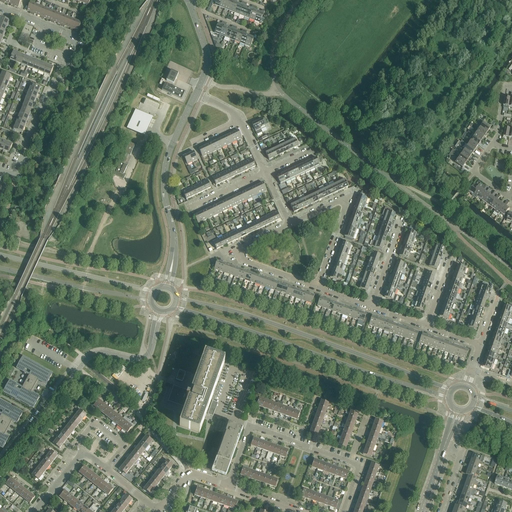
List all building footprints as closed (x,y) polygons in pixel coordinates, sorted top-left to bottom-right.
[(222,0),(220,7),(225,9),(228,0),(227,0),(222,0)] [(232,2),(228,0),(225,9),(230,11),(233,0),(231,0),(232,1),(232,2)] [(234,2),(236,1),(236,0),(233,0),(230,11),(235,13),(238,4),(234,3),(234,2)] [(242,6),(238,4),(235,13),(240,15),(244,3),(242,2),(241,4),(242,5),(242,6)] [(30,13),(30,14),(32,15),(36,5),(30,3),(27,11),(30,13)] [(244,6),(246,5),(247,4),(244,3),(240,15),(245,17),(248,8),(244,7),(244,6)] [(36,5),(32,15),(34,15),(34,16),(34,14),(37,15),(41,7),(36,5)] [(252,10),(248,8),(245,17),(250,19),(254,7),(252,6),(251,8),(252,9),(252,10)] [(41,7),(37,15),(40,17),(40,18),(42,19),(46,9),(41,7)] [(254,10),(256,9),(257,8),(254,7),(250,19),(255,21),(258,12),(254,11),(254,10)] [(46,9),(42,19),(44,19),(44,20),(44,18),(47,19),(51,11),(46,9)] [(262,14),(258,12),(255,21),(260,23),(262,18),(265,11),(262,10),(261,12),(262,13),(262,14)] [(51,11),(47,19),(50,21),(50,22),(52,23),(56,13),(51,11)] [(56,13),(52,23),(54,23),(54,24),(55,22),(57,24),(61,15),(56,13)] [(61,15),(57,24),(60,25),(60,26),(62,27),(66,17),(61,15)] [(66,17),(62,27),(64,28),(65,26),(68,28),(71,19),(66,17)] [(1,18),(0,19),(0,24),(7,27),(10,21),(1,18)] [(71,19),(68,28),(71,29),(70,30),(72,31),(76,21),(71,19)] [(76,21),(72,31),(74,32),(75,30),(78,32),(81,23),(76,21)] [(215,33),(220,35),(225,23),(222,22),(222,24),(223,25),(222,26),(218,24),(215,33)] [(225,26),(226,26),(227,24),(225,23),(220,35),(225,37),(228,28),(224,27),(225,26)] [(232,30),(228,28),(225,37),(230,39),(235,27),(232,26),(232,28),(233,29),(232,30)] [(235,30),(236,30),(237,28),(235,27),(230,39),(235,41),(238,32),(234,31),(235,30)] [(242,34),(238,32),(235,41),(240,43),(245,31),(242,30),(242,32),(243,33),(242,34)] [(245,34),(246,34),(247,32),(245,31),(240,43),(245,45),(248,36),(244,35),(245,34)] [(252,38),(248,36),(245,45),(250,47),(255,35),(252,34),(252,36),(253,37),(252,38)] [(10,60),(16,63),(19,54),(13,52),(10,60)] [(25,56),(19,54),(16,63),(21,65),(25,56)] [(31,59),(25,56),(21,65),(27,67),(31,59)] [(36,61),(31,59),(27,67),(33,69),(36,61)] [(42,63),(36,61),(33,69),(38,72),(42,63)] [(48,65),(42,63),(38,72),(44,74),(48,65)] [(53,68),(48,65),(44,74),(50,76),(53,68)] [(171,71),(166,81),(174,84),(178,74),(171,71)] [(2,72),(0,78),(9,82),(11,76),(2,72)] [(0,78),(0,84),(7,87),(9,82),(0,78)] [(32,84),(29,90),(38,93),(40,88),(32,84)] [(165,84),(162,90),(169,94),(172,95),(182,100),(182,99),(185,93),(183,92),(175,88),(172,87),(165,84)] [(38,93),(29,90),(27,96),(36,99),(38,93)] [(36,99),(27,96),(25,101),(34,105),(36,99)] [(34,105),(25,101),(23,107),(31,110),(34,105)] [(31,110),(23,107),(20,113),(29,116),(31,110)] [(135,110),(127,129),(144,137),(145,130),(150,117),(137,111),(135,110)] [(29,116),(20,113),(18,118),(27,122),(29,116)] [(144,137),(153,118),(150,117),(145,130),(144,137)] [(27,122),(18,118),(16,124),(25,127),(27,122)] [(265,125),(262,120),(257,122),(262,133),(267,130),(271,128),(269,124),(265,125)] [(477,126),(480,127),(487,132),(490,128),(483,123),(484,122),(481,120),(477,126)] [(262,133),(257,122),(252,124),(253,128),(252,128),(253,131),(255,130),(257,135),(262,133)] [(25,127),(16,124),(14,130),(22,133),(25,127)] [(480,127),(477,132),(484,137),(487,132),(480,127)] [(238,131),(233,133),(237,141),(242,139),(238,131)] [(484,137),(477,132),(474,136),(481,141),(484,137)] [(233,133),(228,136),(232,144),(237,141),(233,133)] [(481,141),(474,136),(472,135),(469,140),(471,141),(478,146),(481,141)] [(228,136),(223,138),(227,146),(232,144),(228,136)] [(223,138),(218,140),(222,148),(227,146),(223,138)] [(295,138),(290,141),(294,149),(299,146),(295,138)] [(218,140),(214,143),(217,151),(222,148),(218,140)] [(284,141),(279,143),(280,145),(284,153),(289,151),(285,143),(284,141)] [(290,141),(285,143),(289,151),(294,149),(290,141)] [(478,146),(471,141),(468,145),(475,150),(478,146)] [(13,145),(7,142),(3,151),(9,153),(13,145)] [(129,143),(124,154),(130,156),(135,146),(129,143)] [(214,143),(209,145),(212,153),(217,151),(214,143)] [(209,145),(204,147),(208,155),(212,153),(209,145)] [(280,145),(275,148),(279,156),(284,153),(280,145)] [(475,150),(468,145),(464,150),(472,155),(475,150)] [(204,147),(199,150),(202,158),(208,155),(204,147)] [(275,148),(270,150),(274,158),(279,156),(275,148)] [(269,161),(274,158),(270,150),(265,152),(269,161)] [(472,155),(464,150),(461,154),(468,159),(472,155)] [(194,152),(189,155),(192,162),(198,160),(194,152)] [(468,159),(461,154),(458,158),(465,163),(468,159)] [(189,155),(184,157),(187,165),(192,162),(189,155)] [(465,163),(458,158),(456,157),(453,161),(455,163),(462,168),(465,163)] [(316,158),(311,160),(315,169),(320,166),(316,158)] [(252,159),(247,162),(250,169),(255,167),(252,159)] [(311,160),(306,163),(310,171),(315,169),(311,160)] [(247,162),(242,164),(245,172),(250,169),(247,162)] [(125,165),(120,163),(115,173),(114,175),(114,176),(117,177),(124,180),(126,176),(124,175),(127,167),(124,165),(125,165)] [(306,163),(301,165),(305,173),(310,171),(306,163)] [(242,164),(237,166),(241,174),(245,172),(242,164)] [(301,165),(296,167),(300,176),(305,173),(301,165)] [(237,166),(232,169),(236,176),(241,174),(237,166)] [(296,167),(292,170),(295,178),(300,176),(296,167)] [(232,169),(227,171),(231,179),(236,176),(232,169)] [(292,170),(287,172),(290,180),(295,178),(292,170)] [(227,171),(222,173),(226,181),(231,179),(227,171)] [(287,172),(282,174),(286,183),(290,180),(287,172)] [(222,173),(217,176),(221,183),(226,181),(222,173)] [(282,174),(277,177),(281,185),(286,183),(282,174)] [(216,186),(221,183),(217,176),(212,178),(216,186)] [(344,179),(339,181),(343,190),(348,187),(344,179)] [(207,180),(202,183),(206,191),(211,188),(207,180)] [(339,181),(334,184),(338,192),(343,190),(339,181)] [(202,183),(197,185),(201,193),(206,191),(202,183)] [(263,183),(258,186),(262,194),(267,191),(263,183)] [(334,184),(329,186),(333,194),(338,192),(334,184)] [(478,197),(483,190),(480,187),(481,186),(479,184),(478,186),(479,187),(478,187),(474,194),(478,197)] [(197,185),(192,187),(196,195),(201,193),(197,185)] [(474,194),(478,187),(474,185),(469,192),(473,195),(474,194)] [(258,186),(253,188),(257,196),(262,194),(258,186)] [(323,186),(319,188),(320,191),(323,199),(328,197),(325,188),(324,189),(323,186)] [(329,186),(325,188),(328,197),(333,194),(329,186)] [(192,187),(188,190),(191,198),(196,195),(192,187)] [(253,188),(248,190),(252,198),(257,196),(253,188)] [(186,200),(191,198),(188,190),(182,192),(186,200)] [(248,190),(243,193),(247,201),(252,198),(248,190)] [(487,192),(483,190),(478,197),(483,200),(488,193),(487,192)] [(320,191),(315,193),(319,201),(323,199),(320,191)] [(488,193),(483,200),(487,204),(492,196),(489,194),(490,192),(488,191),(487,192),(488,193)] [(359,196),(357,201),(366,204),(368,199),(367,199),(366,198),(367,195),(362,192),(359,196)] [(243,193),(239,195),(242,203),(247,201),(243,193)] [(315,193),(310,195),(314,204),(319,201),(315,193)] [(239,195),(234,197),(237,205),(242,203),(239,195)] [(309,206),(305,198),(304,195),(299,197),(300,200),(304,208),(309,206)] [(310,195),(305,198),(309,206),(314,204),(310,195)] [(497,200),(495,199),(492,196),(487,204),(491,207),(497,200)] [(234,197),(229,200),(233,208),(237,205),(234,197)] [(497,200),(491,207),(496,210),(501,203),(498,200),(499,199),(497,197),(495,199),(497,200)] [(229,200),(224,202),(228,210),(233,208),(229,200)] [(300,200),(295,202),(299,211),(304,208),(300,200)] [(366,204),(357,201),(355,206),(364,209),(366,204)] [(224,202),(219,204),(223,212),(228,210),(224,202)] [(294,213),(299,211),(295,202),(290,205),(294,213)] [(501,203),(496,210),(494,212),(498,215),(500,213),(505,206),(504,205),(501,203)] [(505,206),(500,213),(504,216),(510,209),(506,207),(507,205),(505,203),(504,205),(505,206)] [(219,204),(214,207),(218,215),(223,212),(219,204)] [(364,209),(355,206),(354,211),(362,214),(364,209)] [(214,207),(209,209),(213,217),(218,215),(214,207)] [(209,209),(204,211),(208,219),(213,217),(209,209)] [(384,210),(382,215),(385,216),(393,219),(395,214),(384,210)] [(204,211),(199,214),(203,222),(208,219),(204,211)] [(362,214),(354,211),(352,216),(360,219),(362,214)] [(277,212),(272,214),(275,222),(280,219),(277,212)] [(198,224),(203,222),(199,214),(194,216),(198,224)] [(272,214),(267,216),(270,224),(275,222),(272,214)] [(267,216),(262,219),(266,226),(270,224),(267,216)] [(360,219),(352,216),(350,221),(358,224),(360,219)] [(393,219),(385,216),(383,221),(391,224),(393,219)] [(262,219),(257,221),(261,229),(266,226),(262,219)] [(257,221),(252,223),(256,231),(261,229),(257,221)] [(361,225),(358,224),(350,221),(348,226),(357,229),(359,230),(361,225)] [(391,224),(383,221),(381,227),(390,230),(391,224)] [(252,223),(247,226),(251,234),(256,231),(252,223)] [(241,225),(236,228),(237,230),(241,238),(246,236),(242,228),(241,225)] [(247,226),(242,228),(246,236),(251,234),(247,226)] [(348,226),(346,231),(355,234),(357,229),(348,226)] [(390,230),(381,227),(379,232),(388,235),(390,230)] [(237,230),(232,233),(236,240),(241,238),(237,230)] [(408,230),(406,236),(415,239),(417,233),(408,230)] [(346,231),(345,237),(353,240),(355,234),(346,231)] [(388,235),(379,232),(377,237),(386,240),(388,235)] [(232,233),(228,235),(231,243),(236,240),(232,233)] [(228,235),(223,237),(226,245),(231,243),(228,235)] [(375,236),(373,241),(376,242),(384,245),(386,240),(377,237),(375,236)] [(406,236),(405,241),(413,244),(415,239),(406,236)] [(223,237),(218,240),(222,247),(226,245),(223,237)] [(218,240),(213,242),(216,250),(222,247),(218,240)] [(384,245),(376,242),(373,241),(371,246),(382,250),(384,245)] [(413,244),(405,241),(403,246),(411,249),(413,244)] [(343,242),(341,247),(349,250),(351,245),(343,242)] [(403,246),(401,251),(409,254),(411,249),(403,246)] [(444,249),(436,246),(434,251),(442,254),(444,249)] [(349,250),(341,247),(339,252),(347,255),(349,250)] [(408,259),(409,254),(401,251),(399,256),(408,259)] [(442,254),(434,251),(432,256),(441,259),(442,254)] [(347,255),(339,252),(337,257),(346,260),(347,255)] [(370,258),(379,261),(380,256),(382,257),(383,254),(376,252),(375,253),(372,252),(370,258)] [(441,259),(432,256),(430,261),(439,264),(441,259)] [(337,257),(335,263),(344,266),(346,260),(337,257)] [(378,261),(370,258),(368,263),(377,266),(378,261)] [(222,263),(217,261),(214,270),(219,271),(222,263)] [(397,261),(395,267),(404,270),(406,264),(397,261)] [(439,264),(430,261),(428,267),(437,270),(439,264)] [(227,265),(222,263),(219,271),(224,273),(227,265)] [(335,263),(334,268),(342,271),(344,266),(335,263)] [(377,266),(368,263),(366,268),(375,271),(377,266)] [(232,267),(227,265),(224,273),(230,275),(232,267)] [(457,265),(456,271),(464,274),(466,268),(457,265)] [(238,269),(232,267),(230,275),(235,277),(238,269)] [(404,270),(395,267),(394,272),(402,275),(404,270)] [(342,271),(334,268),(332,273),(340,276),(342,271)] [(375,271),(366,268),(365,273),(373,276),(375,271)] [(248,272),(243,270),(240,279),(245,280),(248,272)] [(456,271),(454,276),(463,279),(464,274),(456,271)] [(253,274),(248,272),(245,280),(250,282),(253,274)] [(402,275),(394,272),(392,277),(400,280),(402,275)] [(435,275),(427,272),(425,277),(433,280),(435,275)] [(340,276),(332,273),(330,278),(338,281),(340,276)] [(373,276),(365,273),(363,278),(371,281),(373,276)] [(258,276),(253,274),(250,282),(255,284),(258,276)] [(454,276),(452,281),(461,284),(463,279),(454,276)] [(400,280),(392,277),(390,282),(398,285),(400,280)] [(433,280),(425,277),(423,282),(431,285),(433,280)] [(371,281),(363,278),(361,283),(369,286),(371,281)] [(278,283),(273,281),(270,289),(275,291),(278,283)] [(452,281),(450,286),(459,289),(461,284),(452,281)] [(398,285),(390,282),(388,287),(397,290),(398,285)] [(431,285),(423,282),(421,287),(430,290),(431,285)] [(284,285),(278,283),(275,291),(281,293),(284,285)] [(369,286),(361,283),(359,288),(368,291),(369,286)] [(489,294),(490,289),(488,288),(489,285),(483,283),(482,286),(482,285),(480,291),(489,294)] [(289,287),(284,285),(281,293),(286,295),(289,287)] [(450,286),(448,291),(457,294),(459,289),(450,286)] [(397,290),(388,287),(386,292),(395,295),(397,290)] [(430,290),(421,287),(419,292),(428,295),(430,290)] [(299,290),(294,289),(291,297),(296,299),(299,290)] [(448,291),(446,296),(455,299),(457,294),(448,291)] [(489,294),(480,291),(478,296),(487,299),(489,294)] [(309,294),(304,292),(301,300),(306,302),(309,294)] [(397,296),(395,295),(386,292),(385,297),(393,300),(393,302),(395,303),(397,296)] [(428,295),(419,292),(417,297),(426,300),(428,295)] [(314,296),(309,294),(306,302),(311,304),(314,296)] [(446,296),(445,301),(454,304),(455,299),(446,296)] [(487,299),(478,296),(476,301),(485,304),(487,299)] [(426,300),(417,297),(416,302),(424,305),(426,300)] [(317,306),(322,308),(325,300),(320,298),(317,306)] [(445,301),(443,306),(452,310),(454,304),(445,301)] [(485,304),(476,301),(474,306),(483,309),(485,304)] [(424,305),(416,302),(414,308),(422,311),(424,305)] [(341,305),(335,303),(333,312),(338,313),(341,305)] [(511,307),(505,305),(503,311),(511,314),(511,312),(511,307)] [(443,306),(441,312),(450,315),(452,310),(443,306)] [(483,309),(474,306),(472,311),(481,314),(483,309)] [(351,309),(346,307),(343,315),(348,317),(351,309)] [(469,310),(467,315),(471,316),(480,319),(481,314),(472,311),(469,310)] [(503,311),(501,316),(510,319),(511,314),(503,311)] [(366,314),(361,312),(358,321),(363,322),(366,314)] [(439,317),(448,320),(450,315),(441,312),(439,317)] [(369,325),(374,327),(377,318),(372,316),(369,325)] [(480,319),(471,316),(469,321),(478,324),(480,319)] [(501,316),(499,321),(508,324),(510,319),(501,316)] [(382,320),(377,318),(374,327),(379,329),(382,320)] [(387,322),(382,320),(379,329),(384,331),(387,322)] [(478,324),(469,321),(467,327),(469,327),(473,329),(476,330),(478,324)] [(499,321),(497,326),(506,329),(508,324),(499,321)] [(392,324),(387,322),(384,331),(389,333),(392,324)] [(398,325),(392,324),(389,333),(394,335),(398,325)] [(403,327),(398,325),(394,335),(400,336),(403,327)] [(497,326),(496,331),(504,334),(506,329),(497,326)] [(408,329),(403,327),(400,336),(405,338),(408,329)] [(413,331),(408,329),(405,338),(410,340),(413,331)] [(418,333),(413,331),(410,340),(415,342),(418,333)] [(496,331),(494,336),(503,339),(504,334),(496,331)] [(422,334),(422,335),(419,343),(424,345),(427,336),(422,334)] [(433,338),(427,336),(424,345),(429,347),(433,338)] [(494,336),(492,341),(501,344),(503,339),(494,336)] [(438,340),(433,338),(429,347),(434,349),(438,340)] [(443,341),(438,340),(434,349),(440,351),(443,341)] [(448,343),(443,341),(440,351),(445,352),(448,343)] [(492,341),(490,346),(499,350),(501,344),(492,341)] [(453,345),(448,343),(445,352),(450,354),(453,345)] [(458,347),(453,345),(450,354),(455,356),(458,347)] [(490,346),(488,351),(497,355),(499,350),(490,346)] [(463,349),(458,347),(455,356),(460,358),(463,349)] [(468,351),(463,349),(460,358),(465,360),(468,351)] [(488,351),(486,357),(495,360),(497,355),(488,351)] [(198,432),(223,362),(225,363),(225,362),(205,355),(205,356),(206,356),(192,394),(189,393),(189,392),(174,386),(168,402),(183,407),(184,406),(188,407),(181,426),(180,426),(199,433),(200,433),(198,432)] [(10,381),(5,390),(4,392),(20,401),(27,405),(33,408),(39,398),(32,394),(31,393),(38,380),(39,381),(46,385),(52,374),(39,367),(39,366),(23,357),(17,368),(29,375),(22,388),(10,381)] [(486,357),(485,362),(494,365),(495,360),(486,357)] [(492,370),(494,365),(485,362),(483,367),(492,370)] [(182,382),(185,374),(185,373),(186,372),(179,370),(179,371),(176,380),(182,382)] [(262,408),(265,400),(259,398),(256,406),(262,408)] [(16,423),(22,413),(10,406),(11,406),(0,400),(0,413),(1,414),(0,416),(0,446),(2,448),(8,438),(3,435),(12,420),(16,423)] [(93,406),(98,410),(104,404),(99,400),(93,406)] [(271,402),(265,400),(262,408),(268,410),(271,402)] [(321,401),(319,406),(327,409),(329,403),(321,401)] [(274,412),(277,404),(271,402),(268,410),(274,412)] [(104,404),(98,410),(103,414),(108,408),(104,404)] [(283,406),(277,404),(274,412),(280,414),(283,406)] [(288,408),(283,406),(280,414),(286,416),(288,408)] [(325,415),(327,409),(319,406),(317,412),(325,415)] [(108,408),(103,414),(108,418),(113,412),(108,408)] [(294,411),(288,408),(286,416),(291,418),(294,411)] [(80,410),(76,415),(83,420),(87,415),(80,410)] [(300,413),(294,411),(291,418),(297,420),(300,413)] [(358,414),(351,411),(349,417),(356,420),(358,414)] [(113,412),(108,418),(113,422),(118,415),(113,412)] [(317,412),(315,418),(323,421),(325,415),(317,412)] [(83,420),(76,415),(72,420),(79,425),(83,420)] [(118,415),(113,422),(118,426),(123,419),(118,415)] [(356,420),(349,417),(347,423),(354,425),(356,420)] [(315,418),(313,424),(321,426),(323,421),(315,418)] [(123,419),(118,426),(122,429),(127,423),(123,419)] [(79,425),(72,420),(69,424),(75,430),(79,425)] [(375,420),(373,426),(381,428),(383,423),(375,420)] [(127,423),(122,429),(127,433),(132,427),(127,423)] [(354,425),(347,423),(344,428),(352,431),(354,425)] [(75,430),(69,424),(65,429),(71,434),(75,430)] [(226,474),(226,475),(242,430),(237,428),(237,427),(232,425),(229,424),(227,429),(226,433),(224,432),(211,469),(221,473),(220,475),(225,476),(226,474)] [(319,432),(321,426),(313,424),(311,430),(319,432)] [(373,426),(371,431),(379,434),(381,428),(373,426)] [(352,431),(344,428),(342,434),(350,437),(352,431)] [(71,434),(65,429),(61,434),(67,439),(71,434)] [(311,430),(309,436),(317,438),(319,432),(311,430)] [(371,431),(369,437),(377,440),(379,434),(371,431)] [(67,439),(61,434),(57,439),(64,444),(67,439)] [(350,437),(342,434),(340,440),(348,443),(350,437)] [(146,436),(142,441),(149,446),(153,441),(146,436)] [(369,437),(367,443),(375,446),(377,440),(369,437)] [(257,448),(259,440),(253,438),(251,446),(257,448)] [(64,444),(57,439),(53,444),(60,449),(64,444)] [(265,442),(259,440),(257,448),(262,450),(265,442)] [(348,443),(340,440),(338,446),(346,449),(348,443)] [(142,441),(139,446),(145,451),(149,446),(142,441)] [(271,444),(265,442),(262,450),(268,452),(271,444)] [(367,443),(365,449),(373,451),(375,446),(367,443)] [(277,446),(271,444),(268,452),(274,454),(277,446)] [(139,446),(135,450),(141,456),(145,451),(139,446)] [(280,456),(283,449),(277,446),(274,454),(280,456)] [(288,451),(283,449),(280,456),(286,458),(288,451)] [(371,458),(373,451),(365,449),(363,455),(371,458)] [(135,450),(131,455),(137,460),(141,456),(135,450)] [(51,451),(47,456),(54,461),(58,456),(51,451)] [(481,457),(472,454),(470,459),(482,463),(484,458),(481,457)] [(131,455),(127,460),(134,465),(137,460),(131,455)] [(54,461),(47,456),(44,461),(50,466),(54,461)] [(470,459),(468,464),(478,468),(479,464),(482,465),(482,463),(470,459)] [(127,460),(123,465),(130,470),(134,465),(127,460)] [(167,460),(163,465),(169,470),(173,465),(167,460)] [(311,467),(317,470),(320,462),(314,460),(311,467)] [(50,466),(44,461),(40,465),(46,470),(50,466)] [(326,464),(320,462),(317,470),(323,472),(326,464)] [(332,466),(326,464),(323,472),(329,474),(332,466)] [(371,464),(369,469),(377,472),(379,466),(371,464)] [(468,464),(467,469),(479,474),(479,472),(477,471),(478,468),(468,464)] [(46,470),(40,465),(36,470),(42,475),(46,470)] [(119,470),(126,475),(130,470),(123,465),(119,470)] [(169,470),(163,465),(159,470),(166,475),(169,470)] [(79,473),(84,477),(89,470),(84,466),(79,473)] [(337,468),(332,466),(329,474),(335,476),(337,468)] [(240,475),(246,478),(249,470),(243,468),(240,475)] [(341,478),(343,470),(337,468),(335,476),(341,478)] [(369,469),(367,475),(375,478),(377,472),(369,469)] [(465,475),(467,475),(474,478),(475,475),(478,476),(479,474),(467,469),(465,475)] [(42,475),(36,470),(32,475),(38,480),(42,475)] [(94,474),(89,470),(84,477),(89,481),(94,474)] [(166,475),(159,470),(155,475),(162,480),(166,475)] [(252,480),(255,472),(249,470),(246,478),(252,480)] [(349,472),(343,470),(341,478),(346,480),(349,472)] [(261,474),(255,472),(252,480),(258,482),(261,474)] [(99,478),(94,474),(89,481),(94,484),(99,478)] [(264,484),(266,476),(261,474),(258,482),(264,484)] [(162,480),(155,475),(152,479),(158,485),(162,480)] [(367,475),(365,481),(373,484),(375,478),(367,475)] [(474,478),(467,475),(465,480),(477,485),(478,483),(475,482),(477,478),(474,478)] [(270,486),(272,478),(266,476),(264,484),(270,486)] [(495,485),(501,487),(504,479),(498,476),(495,485)] [(16,482),(11,478),(6,485),(11,488),(16,482)] [(103,482),(99,478),(94,484),(98,488),(103,482)] [(278,480),(272,478),(270,486),(275,488),(278,480)] [(158,485),(152,479),(148,484),(154,489),(158,485)] [(510,481),(504,479),(501,487),(507,489),(510,481)] [(477,485),(465,480),(464,485),(473,489),(474,486),(477,487),(477,485)] [(371,490),(373,484),(365,481),(363,487),(371,490)] [(21,486),(16,482),(11,488),(15,492),(21,486)] [(108,486),(103,482),(98,488),(103,492),(108,486)] [(154,489),(148,484),(144,489),(150,494),(154,489)] [(476,490),(473,489),(464,485),(462,490),(474,495),(476,490)] [(25,490),(21,486),(15,492),(20,496),(25,490)] [(113,489),(108,486),(103,492),(108,496),(113,489)] [(363,487),(361,493),(369,495),(371,490),(363,487)] [(194,495),(200,498),(203,490),(197,488),(194,495)] [(301,497),(307,499),(310,491),(304,489),(301,497)] [(30,493),(25,490),(20,496),(25,500),(30,493)] [(209,492),(203,490),(200,498),(206,500),(209,492)] [(462,490),(460,496),(469,499),(470,496),(473,497),(474,495),(462,490)] [(60,497),(65,501),(70,495),(65,491),(60,497)] [(315,493),(310,491),(307,499),(313,501),(315,493)] [(215,494),(209,492),(206,500),(212,502),(215,494)] [(35,497),(30,493),(25,500),(30,504),(35,497)] [(321,495),(315,493),(313,501),(318,503),(321,495)] [(361,493),(359,498),(367,501),(369,495),(361,493)] [(220,496),(215,494),(212,502),(218,504),(220,496)] [(70,495),(65,501),(69,505),(74,498),(70,495)] [(126,495),(122,500),(129,505),(133,500),(126,495)] [(327,497),(321,495),(318,503),(324,505),(327,497)] [(226,498),(220,496),(218,504),(223,506),(226,498)] [(460,496),(458,501),(470,505),(471,503),(468,502),(469,499),(460,496)] [(333,500),(327,497),(324,505),(330,507),(333,500)] [(74,498),(69,505),(74,509),(79,502),(74,498)] [(232,500),(226,498),(223,506),(229,508),(232,500)] [(359,498),(357,504),(365,507),(367,501),(359,498)] [(129,505),(122,500),(118,505),(125,510),(129,505)] [(238,502),(232,500),(229,508),(235,510),(238,502)] [(339,502),(333,500),(330,507),(336,509),(339,502)] [(458,501),(456,506),(463,508),(466,509),(467,506),(470,507),(470,505),(458,501)] [(498,501),(496,508),(504,511),(507,504),(498,501)] [(79,502),(74,509),(78,511),(79,511),(84,506),(79,502)]
